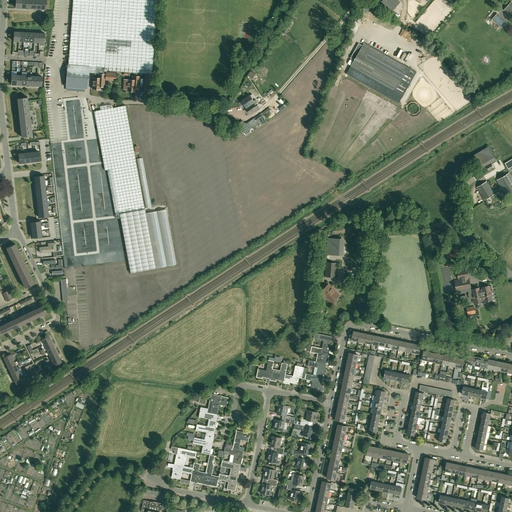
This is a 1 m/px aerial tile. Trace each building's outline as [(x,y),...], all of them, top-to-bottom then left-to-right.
[(66,87),(87,88),(88,66),(92,66),(92,73),(104,74),(104,71),(133,73),(133,74),(142,75),(142,73),(152,74),(154,42),(157,0),(72,0),(68,65),(66,87)] [(400,2),(397,0),(382,0),(380,3),(392,12),(400,2)] [(492,20),(501,28),(507,21),(497,13),(492,20)] [(347,74),(399,103),(416,72),(364,43),(347,74)] [(93,78),(92,89),(99,89),(100,87),(103,87),(104,82),(104,75),(98,74),(98,78),(93,78)] [(124,83),(127,83),(127,89),(127,91),(135,91),(135,88),(139,89),(139,84),(139,83),(139,77),(132,76),(132,80),(128,80),(124,80),(124,83)] [(246,98),(255,111),(260,108),(255,101),(255,102),(250,95),(246,98)] [(24,98),(17,98),(19,114),(18,115),(21,136),(21,137),(28,136),(32,136),(31,132),(32,132),(31,124),(33,124),(33,119),(30,119),(28,101),(28,100),(27,97),(24,97),(24,98)] [(250,114),(255,111),(246,98),(239,103),(241,107),(244,105),(246,107),(245,108),(250,114)] [(103,163),(105,170),(107,170),(116,217),(116,219),(120,218),(130,273),(155,268),(145,209),(144,209),(142,197),(134,152),(125,105),(94,111),(101,152),(103,163)] [(269,108),(261,114),(264,118),(272,112),(269,108)] [(264,119),(263,118),(263,117),(261,114),(249,122),(252,128),(258,124),(259,125),(262,123),(261,121),(264,119)] [(239,124),(240,126),(242,129),(246,134),(250,132),(249,130),(244,123),(243,121),(239,124)] [(494,157),(491,152),(488,147),(474,156),(480,166),(494,157)] [(142,158),(136,159),(146,208),(151,207),(142,158)] [(469,169),(471,172),(473,175),(478,172),(474,166),(469,169)] [(476,180),(473,175),(471,172),(462,177),(467,186),(476,180)] [(511,178),(509,173),(497,180),(506,195),(511,191),(511,178)] [(486,181),(477,187),(484,200),(494,194),(486,181)] [(166,209),(146,213),(156,268),(176,264),(166,209)] [(55,243),(48,243),(48,246),(39,247),(40,253),(56,251),(55,243)] [(15,244),(6,248),(12,261),(21,257),(15,244)] [(458,247),(446,250),(447,257),(459,255),(458,247)] [(21,257),(12,261),(19,275),(28,271),(21,257)] [(326,262),(325,277),(336,277),(337,263),(326,262)] [(360,277),(364,278),(366,268),(359,267),(357,277),(360,277)] [(486,301),(492,300),(491,299),(492,298),(492,296),(491,295),(490,292),(492,292),(491,286),(489,287),(489,286),(487,287),(486,286),(484,286),(484,287),(482,288),(482,289),(479,289),(479,288),(477,289),(476,288),(475,289),(474,289),(472,290),(473,291),(471,291),(469,279),(468,279),(467,277),(468,277),(467,270),(457,272),(459,280),(455,281),(457,292),(468,289),(469,291),(468,292),(469,299),(474,298),(475,303),(480,302),(481,302),(480,300),(486,299),(486,301)] [(28,271),(19,275),(25,288),(34,283),(28,271)] [(328,300),(332,304),(337,300),(336,299),(339,295),(335,291),(332,288),(328,284),(326,287),(321,292),(324,296),(327,300),(328,300)] [(43,306),(31,311),(35,318),(38,317),(43,315),(42,314),(46,313),(43,306)] [(468,315),(475,313),(474,307),(466,308),(468,315)] [(31,311),(20,317),(24,323),(27,322),(27,323),(32,321),(31,320),(35,318),(31,311)] [(20,317),(9,322),(13,329),(16,327),(16,328),(21,326),(20,325),(24,323),(20,317)] [(9,322),(0,326),(0,330),(2,334),(5,332),(5,333),(10,331),(9,330),(13,329),(9,322)] [(358,341),(360,333),(354,331),(353,335),(352,338),(352,340),(358,341)] [(329,350),(331,350),(332,344),(330,344),(332,336),(314,333),(313,338),(324,341),(322,348),(322,349),(329,350)] [(365,343),(367,334),(360,333),(358,341),(365,343)] [(372,344),(374,335),(367,334),(365,343),(372,344)] [(378,346),(380,337),(374,335),(372,344),(378,346)] [(48,336),(36,342),(37,344),(43,341),(44,344),(51,341),(48,336)] [(385,347),(387,338),(380,337),(378,346),(385,347)] [(392,348),(394,339),(387,338),(385,347),(392,348)] [(398,350),(400,341),(394,339),(392,348),(398,350)] [(51,341),(44,344),(47,350),(54,346),(51,341)] [(405,351),(407,342),(400,341),(398,350),(405,351)] [(412,353),(414,344),(407,342),(405,351),(412,353)] [(414,344),(412,353),(419,354),(420,345),(414,344)] [(54,346),(47,350),(49,355),(56,352),(54,346)] [(322,349),(322,348),(312,346),(310,352),(318,353),(316,361),(319,362),(326,363),(326,364),(328,364),(329,358),(327,358),(329,350),(322,349)] [(16,351),(3,357),(6,363),(13,359),(11,356),(17,354),(16,351)] [(429,361),(430,352),(424,351),(422,360),(429,361)] [(56,352),(49,355),(52,360),(59,357),(56,352)] [(435,363),(437,354),(430,352),(429,361),(435,363)] [(358,355),(355,354),(349,353),(347,360),(356,362),(358,355)] [(442,364),(444,355),(437,354),(435,363),(442,364)] [(448,365),(450,356),(444,355),(442,364),(448,365)] [(474,366),(476,357),(469,355),(467,364),(474,366)] [(455,367),(457,358),(450,356),(448,365),(455,367)] [(61,362),(59,357),(52,360),(55,366),(61,362)] [(481,367),(482,358),(476,357),(474,366),(481,367)] [(457,358),(455,367),(462,368),(464,359),(457,358)] [(487,371),(487,368),(489,359),(482,358),(481,367),(485,368),(485,370),(487,371)] [(9,368),(15,365),(13,359),(6,363),(9,368)] [(494,370),(496,361),(489,359),(487,368),(494,370)] [(272,372),(274,361),(273,361),(270,360),(268,360),(266,370),(258,368),(256,377),(262,378),(263,377),(270,378),(272,372)] [(319,362),(316,361),(309,360),(308,365),(316,367),(314,372),(317,373),(316,375),(316,376),(323,377),(325,377),(326,371),(324,371),(326,364),(326,363),(319,362)] [(355,368),(356,362),(347,360),(346,366),(355,368)] [(501,371),(502,362),(496,361),(494,370),(501,371)] [(507,372),(509,364),(502,362),(501,371),(507,372)] [(285,374),(287,364),(283,363),(282,363),(280,373),(272,372),(270,378),(270,380),(276,381),(276,379),(284,381),(285,374)] [(9,368),(11,373),(18,370),(17,368),(15,365),(9,368)] [(304,367),(301,367),(295,366),(293,376),(285,374),(284,381),(283,383),(289,384),(290,382),(297,384),(299,378),(302,378),(303,373),(304,367)] [(354,375),(355,368),(346,366),(345,373),(354,375)] [(21,369),(18,370),(11,373),(14,379),(20,375),(23,374),(22,372),(21,369)] [(316,375),(306,373),(303,373),(302,378),(312,381),(311,389),(322,391),(323,385),(322,385),(323,377),(316,376),(316,375)] [(352,382),(354,375),(345,373),(343,380),(352,382)] [(21,378),(20,375),(14,379),(16,384),(23,381),(21,378)] [(351,388),(352,382),(343,380),(342,386),(351,388)] [(350,395),(351,388),(342,386),(341,393),(350,395)] [(348,402),(350,395),(341,393),(339,400),(348,402)] [(200,411),(217,414),(219,403),(227,405),(229,398),(222,396),(222,397),(215,395),(211,394),(208,409),(201,407),(200,411)] [(347,408),(348,402),(339,400),(338,406),(347,408)] [(282,418),(290,420),(291,416),(286,415),(288,408),(291,409),(291,407),(278,404),(276,414),(283,415),(282,418)] [(345,415),(347,408),(338,406),(336,413),(345,415)] [(301,422),(308,423),(309,421),(316,422),(318,412),(305,410),(305,411),(308,412),(306,420),(301,419),(301,422)] [(219,415),(217,414),(200,411),(199,416),(210,418),(208,426),(208,427),(215,428),(216,428),(217,421),(218,415),(219,415)] [(344,422),(345,415),(336,413),(335,420),(344,422)] [(295,421),(290,420),(282,418),(282,421),(275,419),(273,429),(286,432),(286,430),(283,429),(285,422),(294,424),(295,421)] [(308,423),(301,422),(295,421),(294,424),(305,426),(303,434),(300,433),(300,435),(312,437),(314,427),(308,426),(308,423)] [(208,427),(208,426),(197,424),(196,429),(207,432),(205,440),(212,441),(213,442),(215,435),(214,435),(215,428),(208,427)] [(336,431),(345,433),(347,426),(338,425),(336,431)] [(238,450),(240,440),(248,441),(250,433),(243,431),(243,432),(237,431),(237,430),(233,448),(233,449),(238,450)] [(344,440),(345,433),(336,431),(335,438),(344,440)] [(276,450),(284,452),(284,448),(279,447),(281,440),(284,440),(284,439),(272,436),(270,446),(276,447),(276,450)] [(205,440),(194,437),(193,443),(204,445),(203,453),(210,455),(212,448),(211,448),(212,441),(205,440)] [(343,446),(344,440),(335,438),(334,445),(343,446)] [(294,454),(302,455),(302,453),(309,454),(311,444),(298,442),(298,443),(301,444),(299,452),(295,451),(294,454)] [(341,453),(343,446),(334,445),(332,451),(341,453)] [(373,456),(375,447),(368,446),(367,455),(373,456)] [(233,449),(233,448),(225,447),(224,452),(235,454),(234,459),(232,459),(231,462),(233,462),(233,463),(240,464),(241,464),(242,457),(243,451),(238,450),(233,449)] [(380,458),(382,449),(375,447),(373,456),(380,458)] [(182,466),(182,465),(184,454),(195,457),(197,452),(178,448),(177,454),(174,464),(175,464),(182,466)] [(387,459),(389,450),(382,449),(380,458),(387,459)] [(283,455),(284,452),(276,450),(275,453),(269,451),(267,461),(279,464),(280,462),(276,461),(277,456),(280,457),(281,457),(281,454),(283,455)] [(393,460),(395,451),(389,450),(387,459),(393,460)] [(340,460),(341,453),(332,451),(331,458),(340,460)] [(400,462),(402,453),(395,451),(393,460),(400,462)] [(402,453),(400,462),(407,463),(409,454),(402,453)] [(301,458),(302,455),(294,454),(293,457),(298,458),(297,465),(293,465),(293,467),(306,469),(308,459),(301,458)] [(204,484),(210,485),(217,487),(219,479),(218,479),(219,476),(211,474),(213,464),(212,464),(214,456),(209,455),(206,473),(204,484)] [(338,467),(340,460),(331,458),(329,465),(338,467)] [(424,464),(433,466),(434,459),(425,458),(424,464)] [(233,462),(231,462),(222,460),(221,465),(232,468),(231,476),(238,477),(238,478),(240,471),(239,470),(240,464),(233,463),(233,462)] [(206,473),(198,471),(199,464),(194,462),(194,464),(193,468),(192,473),(190,481),(191,481),(197,482),(197,483),(204,484),(206,473)] [(452,472),(453,463),(447,462),(445,471),(452,472)] [(458,474),(460,465),(453,463),(452,472),(458,474)] [(190,467),(182,465),(182,466),(175,464),(174,471),(173,470),(172,477),(179,479),(181,471),(192,473),(193,468),(190,467)] [(431,473),(433,466),(424,464),(422,471),(431,473)] [(337,473),(338,467),(329,465),(328,471),(337,473)] [(465,475),(467,466),(460,465),(458,474),(465,475)] [(472,477),(473,468),(467,466),(465,475),(472,477)] [(269,482),(277,483),(278,480),(273,479),(274,472),(277,472),(278,471),(265,468),(263,478),(270,479),(269,482)] [(478,478),(480,469),(473,468),(472,477),(478,478)] [(485,479),(487,470),(480,469),(478,478),(485,479)] [(492,481),(493,472),(487,470),(485,479),(492,481)] [(336,480),(337,473),(328,471),(327,478),(336,480)] [(430,480),(431,473),(422,471),(421,478),(430,480)] [(498,482),(500,473),(493,472),(492,481),(498,482)] [(231,476),(220,473),(219,476),(218,479),(219,479),(230,481),(228,489),(235,491),(237,484),(236,484),(238,477),(231,476)] [(505,484),(507,475),(500,473),(498,482),(505,484)] [(287,486),(295,487),(296,485),(302,486),(304,476),(292,474),(291,475),(294,476),(293,484),(288,483),(287,486)] [(429,486),(430,480),(421,478),(420,484),(429,486)] [(321,488),(330,490),(331,483),(322,481),(321,488)] [(276,487),(277,483),(269,482),(269,484),(262,483),(260,493),(273,495),(273,494),(270,493),(271,486),(276,487)] [(400,495),(402,487),(403,488),(404,484),(400,483),(399,487),(395,486),(394,494),(400,495)] [(427,493),(429,486),(420,484),(418,491),(427,493)] [(294,490),(295,487),(287,486),(287,489),(291,490),(290,497),(287,497),(286,498),(299,501),(301,491),(294,490)] [(328,497),(330,490),(321,488),(319,495),(328,497)] [(426,500),(427,493),(418,491),(417,498),(426,500)] [(327,503),(328,497),(319,495),(318,501),(327,503)] [(159,511),(161,503),(150,501),(150,502),(144,500),(142,511),(143,511),(159,511)] [(326,510),(327,503),(318,501),(317,508),(326,510)]
